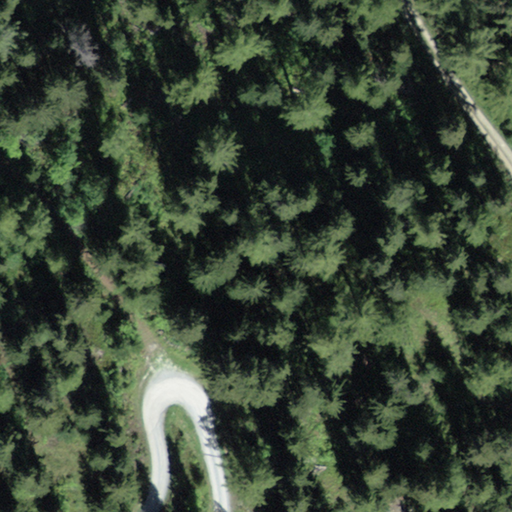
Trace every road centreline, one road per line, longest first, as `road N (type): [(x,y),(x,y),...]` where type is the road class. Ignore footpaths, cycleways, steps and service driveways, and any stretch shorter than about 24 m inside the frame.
road 1 (track): [(146,511),(159,480),(151,413),(167,395),(188,395),(201,416),(221,511)]
road 2 (track): [(406,0),(511,164)]
